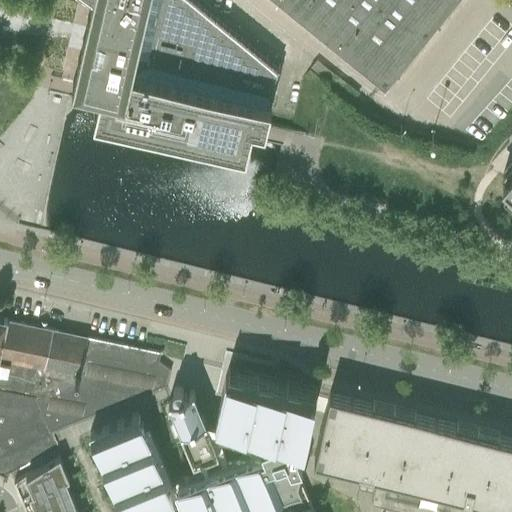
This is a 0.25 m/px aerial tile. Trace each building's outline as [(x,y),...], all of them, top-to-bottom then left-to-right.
[(94,118),(220,147),(246,153),(251,132),(252,125),(265,128),(271,102),(267,101),(270,90),(273,91),(279,66),(197,0),(91,0),(88,16),(72,84),(100,90),(98,100),(94,118)] [(285,0),(295,8),(303,14),(314,24),(322,30),(384,81),(416,42),(422,34),(432,23),(445,7),(450,0),(285,0)] [(504,173),(502,176),(511,185),(511,164),(509,168),(507,170),(506,171),(505,172),(504,173)] [(0,351),(1,351),(8,318),(0,316),(0,351)] [(8,318),(1,351),(33,438),(35,442),(58,450),(60,449),(53,431),(163,388),(164,387),(165,386),(169,368),(167,367),(169,358),(162,357),(163,351),(159,350),(159,351),(153,350),(144,348),(8,318)] [(0,473),(23,464),(58,450),(35,442),(33,438),(1,351),(0,351),(0,473)] [(105,426),(89,432),(97,451),(106,447),(116,471),(107,475),(121,509),(130,505),(132,511),(208,511),(232,502),(236,511),(270,498),(266,488),(290,478),(294,488),(301,485),(297,475),(298,474),(301,460),(302,460),(297,446),(298,442),(304,444),(311,415),(315,398),(314,397),(226,377),(225,377),(219,400),(219,403),(215,421),(214,423),(285,439),(283,444),(274,448),(273,445),(176,485),(181,497),(173,500),(139,415),(138,412),(105,426)] [(174,398),(168,400),(169,402),(175,416),(168,419),(174,433),(180,430),(193,461),(218,451),(206,421),(206,420),(205,419),(193,390),(187,393),(184,394),(183,390),(182,389),(182,388),(181,388),(180,387),(179,387),(178,387),(177,387),(176,387),(175,387),(175,388),(174,388),(173,389),(173,390),(173,391),(172,391),(172,392),(172,393),(173,394),(174,398)] [(319,433),(314,455),(319,456),(352,464),(363,467),(358,488),(454,511),(458,511),(461,504),(481,509),(480,511),(511,511),(511,436),(499,434),(456,423),(415,413),(372,403),(329,392),(319,433)] [(46,463),(14,481),(14,482),(21,498),(52,485),(55,484),(66,480),(69,479),(68,476),(60,456),(46,463)] [(52,485),(21,498),(26,511),(40,511),(60,504),(74,499),(66,480),(55,484),(52,485)] [(60,504),(40,511),(79,511),(74,499),(60,504)]
